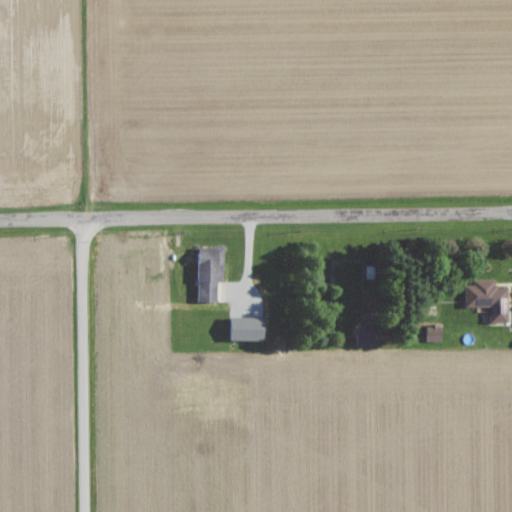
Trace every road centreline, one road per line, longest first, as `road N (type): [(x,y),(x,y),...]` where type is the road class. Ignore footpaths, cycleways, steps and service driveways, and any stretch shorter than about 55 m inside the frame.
road 1 (residential): [(0,221),(511,212)]
road 2 (residential): [(83,511),(83,220)]
